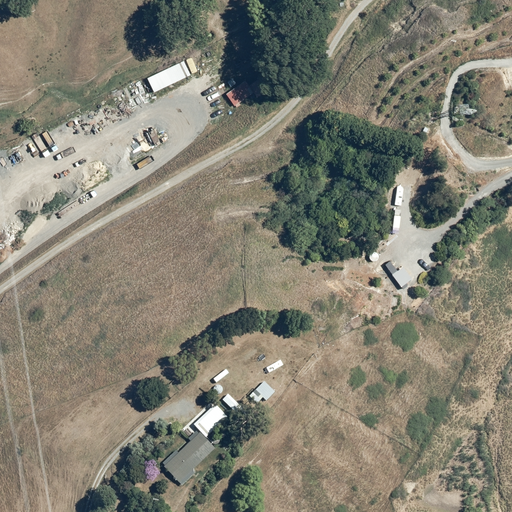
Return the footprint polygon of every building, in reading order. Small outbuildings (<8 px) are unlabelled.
[(192,74),(185,59),(148,77),(155,91),(192,74)] [(272,86),(262,73),(248,83),(245,79),(227,93),(235,105),(254,92),(257,96),(272,86)] [(439,256),(431,252),(424,267),(431,271),(439,256)] [(250,395),(251,396),(258,403),(265,397),(268,400),(276,392),(266,382),(257,390),(256,389),(250,395)] [(229,393),(222,399),(240,417),(247,410),(229,393)] [(207,436),(227,417),(215,404),(194,423),(193,424),(200,431),(201,430),(207,436)] [(201,430),(200,431),(164,465),(182,485),(195,473),(192,470),(217,447),(207,437),(207,436),(201,430)]
